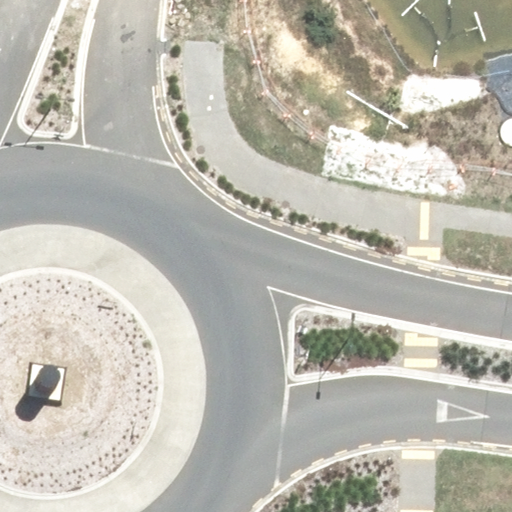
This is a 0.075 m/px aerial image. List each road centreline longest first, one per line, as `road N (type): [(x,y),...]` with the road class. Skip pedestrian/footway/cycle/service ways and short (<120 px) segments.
road 1 (tertiary): [(195,234),(422,300),(511,314)]
road 2 (tertiary): [(511,418),(383,405),(333,413),(249,450)]
road 3 (tertiary): [(195,234),(229,274),(254,330),(260,390),(249,450)]
road 4 (residential): [(134,0),(123,72),(126,130),(145,197)]
road 5 (tertiary): [(0,183),(41,175),(94,179),(145,197)]
